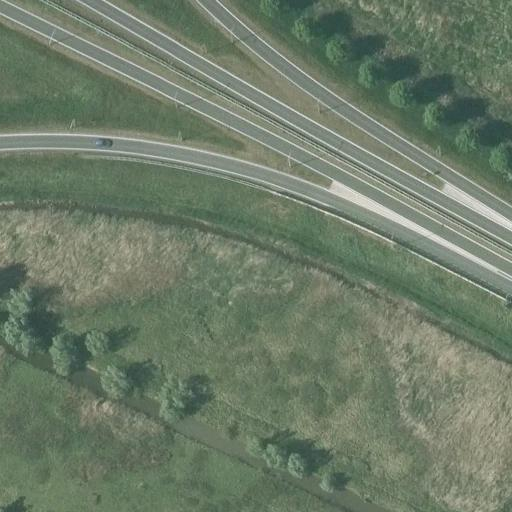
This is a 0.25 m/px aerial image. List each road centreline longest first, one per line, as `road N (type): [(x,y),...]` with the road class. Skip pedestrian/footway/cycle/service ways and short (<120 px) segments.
road 1 (trunk): [(0,3),(511,272)]
road 2 (trunk): [(0,147),(165,149),(278,177),(392,221),(511,281)]
road 3 (trunk): [(511,234),(80,0)]
road 4 (trunk): [(511,215),(285,71),(210,0)]
